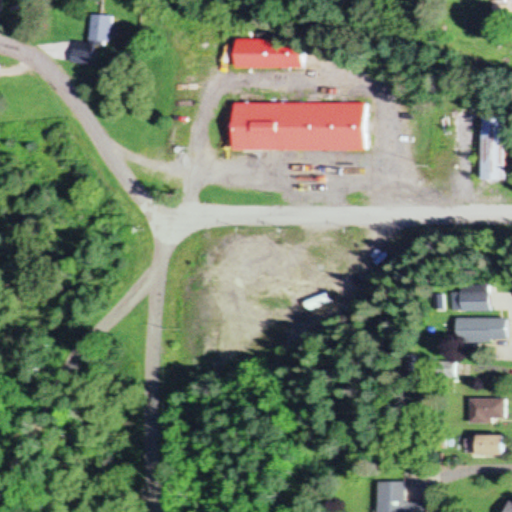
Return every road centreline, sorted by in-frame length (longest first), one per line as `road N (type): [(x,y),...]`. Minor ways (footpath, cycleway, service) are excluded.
road 1 (residential): [(511,217),(164,219)]
road 2 (residential): [(152,511),(146,456),(164,219)]
road 3 (residential): [(155,278),(49,380),(13,490),(0,497)]
road 4 (residential): [(164,219),(45,59),(0,49)]
